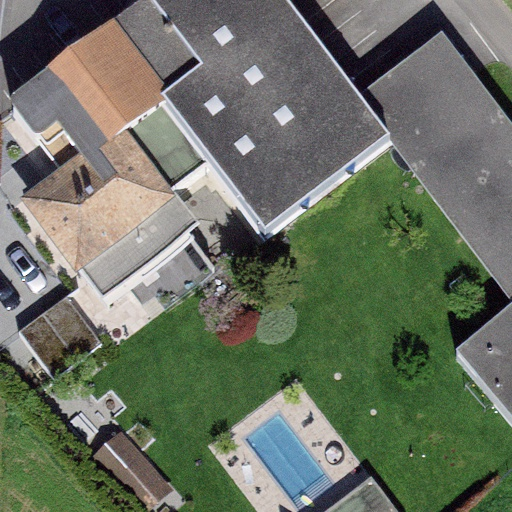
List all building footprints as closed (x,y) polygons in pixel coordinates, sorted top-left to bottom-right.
[(280,2),(282,0),(138,0),(146,10),(11,113),(37,146),(57,131),(80,160),(85,157),(90,164),(64,184),(57,175),(25,200),(103,304),(189,239),(163,204),(209,170),(265,243),(392,146),(362,106),(280,2)] [(362,106),(392,146),(511,303),(511,313),(459,359),(511,422),(511,139),(442,46),(418,64),(407,51),(372,77),(383,90),(362,106)] [(101,347),(66,300),(19,335),(54,382),(101,347)] [(70,429),(144,511),(164,493),(90,411),(70,429)] [(394,511),(371,481),(329,511),(394,511)]
